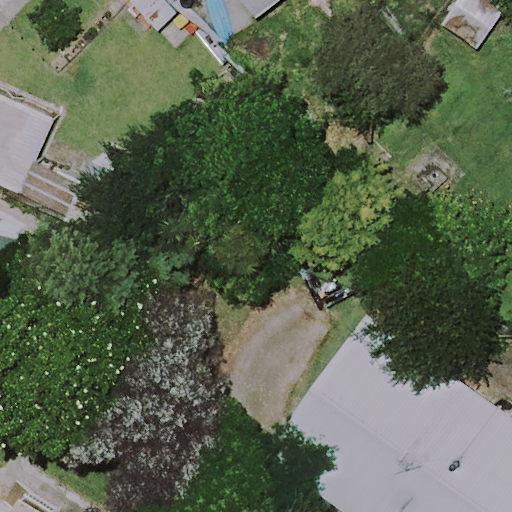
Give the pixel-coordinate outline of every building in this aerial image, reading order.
[(246,0),(261,20),(288,0),(246,0)] [(65,121),(0,90),(0,184),(29,198),(65,121)] [(0,307),(34,237),(0,220),(0,307)] [(511,511),(511,412),(372,311),(271,449),(357,511),(511,511)] [(54,511),(0,478),(0,511),(54,511)]
